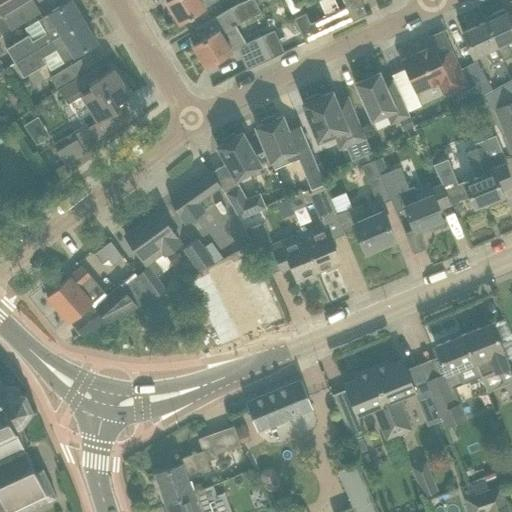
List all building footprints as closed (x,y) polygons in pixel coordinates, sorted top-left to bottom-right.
[(31,0),(28,0),(2,17),(0,17),(0,33),(9,28),(10,31),(39,13),(31,0)] [(0,0),(0,14),(2,17),(28,0),(0,0)] [(50,41),(84,21),(71,0),(49,13),(49,14),(38,21),(46,34),(32,43),(28,36),(5,49),(13,64),(50,41)] [(168,0),(165,2),(179,23),(204,8),(199,0),(168,0)] [(341,0),(345,7),(309,23),(305,14),(294,19),(296,23),(297,24),(298,28),(305,42),(366,14),(359,0),(341,0)] [(318,0),(323,11),(336,5),(333,0),(318,0)] [(192,46),(205,67),(236,48),(246,69),(272,57),(262,35),(245,43),(234,26),(238,23),(229,8),(195,29),(201,40),(192,46)] [(511,54),(506,42),(511,39),(511,22),(507,12),(503,13),(502,11),(491,16),(492,18),(484,22),(502,61),(511,56),(511,54)] [(84,21),(50,41),(13,64),(22,78),(45,64),(41,58),(55,49),(63,62),(96,42),(84,21)] [(502,61),(484,22),(462,32),(473,57),(484,52),(490,66),(502,61)] [(296,23),(288,26),(291,31),(298,28),(297,24),(296,23)] [(400,60),(408,78),(416,93),(442,81),(448,94),(468,85),(460,68),(452,50),(438,56),(433,45),(400,60)] [(465,68),(480,96),(492,90),(476,61),(465,68)] [(70,65),(49,78),(56,89),(77,76),(70,65)] [(96,120),(87,126),(96,139),(124,122),(117,110),(118,109),(117,108),(115,110),(112,106),(129,96),(112,69),(98,77),(93,69),(58,90),(67,104),(81,95),(96,120)] [(371,119),(384,114),(389,124),(399,120),(409,116),(401,98),(393,80),(383,85),(378,73),(372,75),(369,74),(362,77),(361,80),(355,83),(371,119)] [(504,135),(511,153),(511,80),(492,90),(487,93),(480,96),(488,111),(501,136),(504,135)] [(435,85),(417,93),(421,102),(439,94),(435,85)] [(365,139),(359,124),(352,105),(348,95),(335,101),(331,92),(319,97),(317,94),(304,99),(305,102),(302,103),(309,122),(317,141),(332,134),(339,150),(365,139)] [(262,124),(255,127),(259,138),(260,137),(270,159),(286,152),(291,162),(298,159),(310,190),(324,184),(307,144),(306,144),(295,149),(287,131),(281,116),(274,119),(273,116),(261,120),(262,124)] [(409,116),(399,120),(404,130),(414,126),(409,116)] [(223,143),(217,146),(226,164),(235,179),(259,165),(258,163),(269,159),(270,159),(260,137),(259,138),(247,143),(241,133),(234,136),(233,133),(222,140),(223,143)] [(467,152),(477,177),(464,182),(474,207),(503,196),(500,189),(511,184),(511,183),(504,163),(506,162),(495,135),(479,141),(481,146),(467,152)] [(76,138),(57,149),(65,163),(84,151),(76,138)] [(381,157),(373,160),(380,175),(380,174),(390,199),(395,212),(404,208),(414,231),(442,220),(437,209),(430,191),(418,196),(417,194),(413,185),(408,187),(400,166),(387,171),(381,157)] [(373,160),(361,166),(369,186),(377,205),(390,199),(380,174),(380,175),(373,160)] [(170,202),(185,224),(204,211),(197,201),(220,186),(212,173),(170,202)] [(224,192),(239,220),(266,209),(259,193),(246,199),(238,184),(224,192)] [(336,214),(325,188),(309,195),(319,221),(336,214)] [(299,194),(287,199),(292,210),(304,206),(299,194)] [(354,226),(365,252),(394,240),(382,210),(367,216),(362,203),(335,215),(343,231),(354,226)] [(155,276),(162,271),(153,258),(163,252),(165,255),(180,245),(157,211),(125,235),(148,268),(137,276),(153,298),(164,289),(155,276)] [(250,228),(257,246),(269,241),(262,223),(250,228)] [(302,232),(317,270),(339,261),(323,223),(302,232)] [(317,270),(302,232),(301,230),(296,232),(297,234),(271,245),(281,270),(290,266),(296,279),(317,270)] [(183,248),(199,271),(212,261),(197,239),(183,248)] [(111,241),(95,253),(102,263),(109,258),(114,264),(123,258),(111,241)] [(46,296),(69,323),(92,303),(78,288),(91,277),(81,266),(46,296)] [(119,285),(94,307),(107,322),(137,306),(153,298),(137,276),(134,271),(119,285)] [(491,323),(463,334),(480,377),(508,366),(491,323)] [(474,362),(463,334),(435,346),(446,373),(426,381),(433,399),(444,427),(461,421),(448,388),(463,382),(457,369),(474,362)] [(387,361),(370,368),(398,435),(410,430),(402,409),(406,407),(402,398),(415,392),(402,359),(389,364),(387,361)] [(398,435),(370,368),(354,374),(356,378),(343,383),(356,416),(370,411),(374,420),(377,419),(386,440),(398,435)] [(0,511),(25,511),(56,498),(42,468),(35,471),(23,445),(29,442),(22,426),(32,411),(32,409),(25,394),(23,393),(5,391),(0,380),(0,511)] [(245,402),(256,431),(312,408),(300,380),(245,402)] [(185,478),(210,469),(205,457),(240,445),(233,426),(198,438),(203,450),(178,459),(180,464),(155,473),(160,489),(158,489),(162,501),(165,500),(166,503),(191,494),(190,492),(185,478)] [(410,466),(422,496),(436,490),(425,460),(410,466)] [(340,511),(377,511),(355,461),(336,470),(353,506),(340,511)] [(212,511),(207,498),(215,495),(212,484),(190,492),(191,494),(166,503),(168,511),(212,511)] [(475,511),(485,509),(485,511),(508,511),(500,486),(467,497),(472,511),(475,511)]
